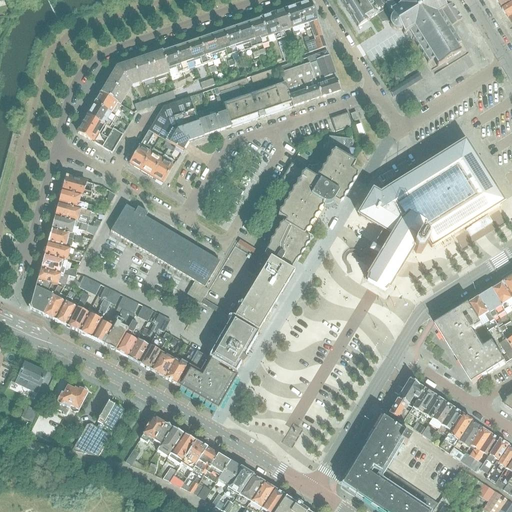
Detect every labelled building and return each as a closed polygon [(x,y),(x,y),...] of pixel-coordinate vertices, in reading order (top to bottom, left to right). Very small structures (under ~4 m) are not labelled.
[(378,15),(370,2),(369,0),(341,0),(340,1),(361,32),(370,26),(367,22),(377,16),(378,15)] [(378,15),(377,16),(382,24),(384,23),(389,23),(390,27),(392,29),(395,31),(398,31),(402,30),(403,32),(404,33),(402,34),(403,35),(404,34),(405,35),(406,34),(405,33),(407,33),(411,39),(413,37),(413,38),(413,39),(413,40),(414,39),(418,46),(417,46),(418,47),(419,47),(423,53),(422,54),(423,55),(424,55),(428,62),(427,62),(428,63),(434,60),(438,66),(437,66),(438,67),(461,53),(461,52),(460,52),(456,46),(462,43),(461,41),(460,41),(456,35),(457,35),(456,33),(455,34),(451,27),(463,20),(451,1),(445,0),(373,0),(370,2),(378,15)] [(511,0),(496,0),(503,10),(511,3),(511,0)] [(316,40),(322,38),(318,26),(310,2),(297,6),(306,31),(310,29),(312,30),(313,33),(316,40)] [(511,3),(503,10),(510,21),(511,19),(511,3)] [(293,35),(306,31),(297,6),(285,11),(291,30),(293,33),(293,35)] [(281,39),(286,37),(284,33),(284,32),(291,30),(285,11),(273,15),(281,39)] [(276,41),(281,39),(273,15),(261,19),(267,38),(274,36),(276,41)] [(257,47),(269,43),(267,38),(261,19),(248,23),(257,47)] [(244,51),(257,47),(248,23),(236,27),(244,51)] [(223,32),(232,55),(244,51),(236,27),(223,32)] [(220,60),(232,55),(223,32),(211,36),(220,60)] [(207,64),(220,60),(211,36),(199,40),(207,64)] [(309,54),(326,48),(322,38),(316,40),(309,43),(306,44),(309,54)] [(195,68),(207,64),(199,40),(187,44),(195,68)] [(182,72),(195,68),(187,44),(174,48),(182,72)] [(163,52),(169,71),(171,76),(182,72),(174,48),(163,52)] [(169,71),(163,52),(117,68),(102,93),(119,104),(130,84),(156,75),(157,78),(167,75),(166,72),(168,71),(169,71)] [(310,65),(321,98),(341,91),(327,52),(316,56),(317,62),(310,65)] [(281,74),(285,85),(292,108),(321,98),(310,65),(309,64),(281,74)] [(393,97),(423,78),(419,73),(389,91),(393,97)] [(200,83),(203,89),(215,85),(212,79),(200,83)] [(243,99),(239,87),(237,82),(218,88),(219,91),(220,94),(227,114),(232,128),(292,108),(285,85),(243,99)] [(121,105),(119,104),(102,93),(95,104),(111,114),(115,107),(118,109),(121,105)] [(190,99),(190,98),(168,105),(163,106),(149,131),(154,134),(166,142),(168,142),(171,145),(176,147),(182,151),(188,143),(204,138),(204,137),(197,117),(194,109),(192,104),(191,101),(190,99)] [(113,130),(113,129),(116,125),(110,122),(114,116),(111,114),(95,104),(88,116),(106,126),(113,130)] [(336,132),(353,126),(348,113),(331,119),(336,132)] [(226,130),(232,128),(227,114),(207,121),(204,115),(197,117),(204,137),(205,137),(205,136),(226,129),(226,130)] [(78,133),(102,148),(108,139),(100,135),(106,126),(88,116),(78,133)] [(123,135),(118,132),(113,129),(113,130),(108,139),(102,148),(112,153),(123,135)] [(147,146),(154,134),(149,131),(129,164),(140,171),(153,149),(147,146)] [(266,249),(263,254),(291,271),(293,266),(310,239),(311,239),(312,239),(313,237),(312,236),(305,232),(323,204),(326,204),(327,207),(332,206),(331,203),(334,200),(340,204),(355,179),(358,174),(351,171),(356,163),(348,159),(350,141),(328,139),(327,150),(335,151),(317,179),(292,164),(278,187),(291,195),(273,225),(279,228),(266,249)] [(497,194),(472,153),(465,142),(421,170),(417,163),(383,185),(387,191),(386,192),(386,191),(380,194),(374,191),(373,192),(358,216),(382,231),(372,247),(368,252),(379,258),(368,277),(378,282),(388,288),(391,283),(413,248),(416,253),(421,254),(428,242),(431,248),(502,204),(496,195),(497,194)] [(152,177),(164,156),(153,149),(140,171),(152,177)] [(164,156),(152,177),(163,184),(168,176),(176,163),(164,156)] [(62,191),(87,198),(94,200),(95,195),(93,194),(95,185),(66,177),(62,191)] [(88,207),(84,206),(87,198),(62,191),(59,204),(92,213),(94,207),(88,206),(88,207)] [(90,219),(92,213),(59,204),(55,217),(88,226),(90,219)] [(135,211),(126,206),(110,232),(168,266),(204,288),(220,262),(168,231),(145,217),(147,213),(138,207),(135,211)] [(52,230),(76,236),(78,229),(80,229),(79,230),(86,232),(88,226),(55,217),(52,230)] [(48,243),(71,249),(73,241),(75,242),(74,243),(82,245),(84,238),(76,236),(52,230),(48,243)] [(77,251),(71,249),(48,243),(45,256),(67,262),(70,253),(71,256),(75,257),(77,251)] [(291,271),(263,254),(258,251),(246,271),(258,278),(235,317),(259,331),(294,273),(291,271)] [(68,272),(66,271),(68,262),(67,262),(45,256),(41,269),(69,276),(75,278),(77,273),(78,270),(69,270),(68,272)] [(67,282),(69,276),(41,269),(38,281),(58,286),(64,289),(66,285),(67,282)] [(78,288),(83,277),(77,273),(75,278),(73,286),(78,288)] [(85,291),(90,280),(85,278),(80,288),(85,291)] [(90,293),(95,283),(90,280),(85,291),(90,293)] [(43,315),(58,287),(58,286),(38,281),(31,307),(30,307),(32,311),(43,315)] [(95,283),(90,293),(95,296),(101,285),(95,283)] [(511,307),(511,308),(511,307),(511,294),(505,283),(493,290),(506,311),(511,319),(511,318),(511,307)] [(54,321),(67,297),(61,294),(64,289),(58,286),(58,287),(43,315),(54,321)] [(105,301),(110,290),(105,288),(100,298),(104,300),(105,301)] [(110,303),(115,293),(110,290),(105,301),(110,303)] [(494,319),(506,311),(493,290),(481,298),(494,319)] [(71,302),(75,295),(70,292),(67,297),(54,321),(66,326),(77,305),(71,302)] [(86,303),(90,295),(84,292),(77,305),(66,326),(79,333),(90,311),(83,307),(86,303)] [(115,293),(110,303),(111,304),(115,306),(121,295),(115,293)] [(123,310),(128,299),(123,297),(118,308),(123,310)] [(496,322),(494,319),(481,298),(470,305),(483,325),(488,332),(498,326),(496,322)] [(128,313),(133,302),(128,299),(123,310),(128,313)] [(100,313),(98,316),(90,311),(79,333),(92,339),(103,317),(111,304),(110,303),(105,301),(104,300),(100,307),(101,307),(99,312),(100,313)] [(133,302),(128,313),(133,315),(138,304),(133,302)] [(484,349),(473,331),(483,325),(470,305),(436,326),(473,384),(506,364),(494,343),(484,349)] [(142,320),(148,309),(143,306),(137,317),(142,320)] [(148,309),(142,320),(147,322),(153,312),(148,309)] [(115,323),(103,345),(116,352),(132,322),(135,317),(123,310),(119,317),(118,319),(115,323)] [(103,345),(115,323),(118,319),(119,317),(114,314),(110,321),(103,317),(92,339),(103,345)] [(158,330),(164,318),(159,315),(150,332),(155,335),(158,330)] [(242,365),(247,360),(245,358),(260,332),(259,331),(235,317),(233,316),(212,353),(209,358),(235,373),(238,369),(241,364),(242,365)] [(164,333),(170,321),(164,318),(158,330),(164,333)] [(128,358),(139,337),(133,334),(138,325),(132,322),(116,352),(128,358)] [(165,333),(162,339),(156,335),(153,340),(139,365),(146,368),(151,371),(161,353),(170,336),(165,333)] [(139,365),(153,340),(149,337),(147,341),(139,337),(128,358),(139,365)] [(511,361),(511,360),(511,347),(507,340),(501,344),(511,361)] [(177,385),(218,409),(238,375),(235,373),(209,358),(197,351),(193,359),(190,364),(188,367),(177,385)] [(157,374),(164,379),(175,360),(161,353),(151,371),(157,375),(157,374)] [(183,364),(175,360),(164,379),(177,386),(177,385),(188,367),(183,364)] [(38,392),(46,374),(25,364),(19,376),(20,377),(20,378),(28,382),(29,381),(36,385),(34,390),(38,392)] [(412,409),(413,408),(418,400),(425,390),(410,380),(397,400),(408,407),(412,409)] [(63,413),(63,415),(66,416),(71,409),(78,412),(88,393),(87,393),(86,391),(84,389),(82,389),(80,389),(79,389),(79,390),(75,388),(74,390),(67,386),(63,394),(62,393),(56,403),(58,404),(55,409),(63,413)] [(422,414),(434,396),(425,390),(418,400),(413,408),(422,414)] [(431,421),(443,402),(434,396),(422,414),(431,421)] [(412,409),(408,407),(397,400),(389,414),(402,423),(412,409)] [(438,430),(441,426),(453,408),(443,402),(431,421),(429,424),(438,430)] [(97,422),(99,423),(104,426),(111,430),(122,411),(121,411),(115,407),(114,407),(114,406),(108,403),(97,422)] [(32,422),(37,411),(29,407),(24,418),(32,422)] [(450,432),(461,414),(453,408),(441,426),(438,430),(437,431),(446,437),(450,432)] [(454,448),(457,443),(472,421),(461,414),(450,432),(446,437),(439,448),(449,454),(454,448)] [(407,445),(412,437),(383,419),(343,485),(382,511),(432,511),(433,511),(427,508),(422,505),(417,501),(412,498),(407,494),(402,491),(397,487),(392,484),(387,481),(382,477),(387,470),(403,443),(407,445)] [(159,445),(171,428),(164,424),(156,420),(153,420),(151,424),(149,423),(145,430),(146,431),(140,440),(147,444),(150,439),(159,445)] [(468,448),(470,445),(482,428),(472,421),(457,443),(461,446),(462,444),(468,448)] [(101,430),(104,426),(99,423),(97,428),(90,424),(87,425),(72,450),(73,451),(98,457),(109,438),(108,434),(101,430)] [(416,423),(412,430),(421,435),(425,429),(416,423)] [(421,435),(430,441),(436,432),(427,426),(425,429),(421,435)] [(167,458),(168,459),(183,435),(171,428),(159,445),(156,450),(167,458)] [(468,467),(479,451),(491,434),(482,428),(470,445),(475,449),(471,456),(466,452),(460,461),(468,467)] [(479,469),(499,440),(491,434),(479,451),(468,467),(477,473),(479,469)] [(180,466),(196,442),(183,435),(168,459),(180,466)] [(497,462),(508,446),(499,440),(479,469),(488,475),(496,462),(497,462)] [(207,449),(196,442),(180,466),(177,471),(175,475),(185,482),(191,473),(207,449)] [(495,485),(502,473),(497,469),(500,464),(506,468),(511,458),(511,448),(508,446),(497,462),(496,462),(488,475),(485,478),(495,485)] [(449,454),(460,461),(464,455),(454,448),(449,454)] [(201,482),(204,476),(218,455),(207,449),(191,473),(197,477),(196,479),(201,482)] [(131,466),(135,461),(139,454),(133,450),(125,462),(131,466)] [(216,483),(218,480),(229,462),(218,455),(204,476),(216,483)] [(503,482),(507,485),(511,476),(511,458),(506,468),(510,471),(503,482)] [(228,487),(241,469),(230,462),(229,462),(218,480),(228,487)] [(152,475),(156,466),(151,464),(147,473),(152,475)] [(163,480),(169,482),(175,475),(177,471),(170,468),(163,480)] [(225,493),(235,500),(252,475),(241,469),(228,487),(225,493)] [(387,481),(392,473),(387,470),(382,477),(387,481)] [(392,484),(397,477),(392,473),(387,481),(392,484)] [(245,509),(247,507),(263,482),(252,475),(235,500),(234,502),(245,509)] [(511,476),(507,485),(503,490),(511,496),(511,495),(511,486),(511,487),(511,486),(511,476)] [(397,487),(402,480),(397,477),(392,484),(397,487)] [(476,493),(482,484),(471,477),(465,485),(476,493)] [(402,491),(407,483),(402,480),(397,487),(402,491)] [(192,494),(198,485),(194,482),(187,492),(192,494)] [(258,511),(274,489),(263,482),(247,507),(245,509),(243,511),(258,511)] [(407,494),(412,487),(407,483),(402,491),(407,494)] [(197,497),(203,488),(198,484),(198,485),(192,494),(197,497)] [(476,493),(488,502),(495,492),(482,484),(476,493)] [(204,501),(209,494),(211,491),(204,487),(203,488),(197,497),(204,501)] [(412,487),(407,494),(412,498),(417,490),(412,487)] [(274,511),(285,496),(274,489),(258,511),(274,511)] [(417,490),(412,498),(417,501),(422,494),(417,490)] [(497,511),(500,509),(506,500),(495,492),(488,502),(483,509),(487,511),(497,511)] [(422,494),(417,501),(422,505),(427,497),(422,494)] [(211,505),(215,507),(218,503),(222,497),(218,495),(211,505)] [(296,503),(285,496),(274,511),(308,511),(296,503)] [(427,497),(422,505),(427,508),(432,501),(427,497)] [(438,511),(444,505),(442,504),(445,499),(442,497),(438,504),(433,511),(432,511),(438,511)] [(500,509),(501,510),(504,511),(511,511),(511,504),(506,500),(500,509)] [(227,501),(221,510),(223,511),(227,511),(232,505),(233,504),(227,501)] [(427,508),(433,511),(438,504),(432,501),(427,508)]
